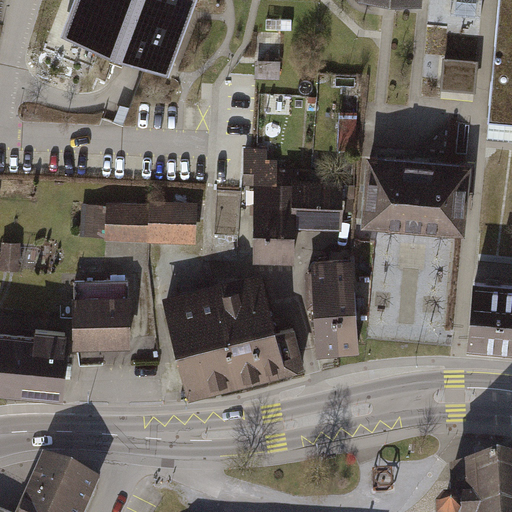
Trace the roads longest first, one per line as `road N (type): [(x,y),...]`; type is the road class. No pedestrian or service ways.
road 1 (secondary): [(511,399),(431,397),(231,435),(138,438)]
road 2 (secondary): [(138,438),(0,435)]
